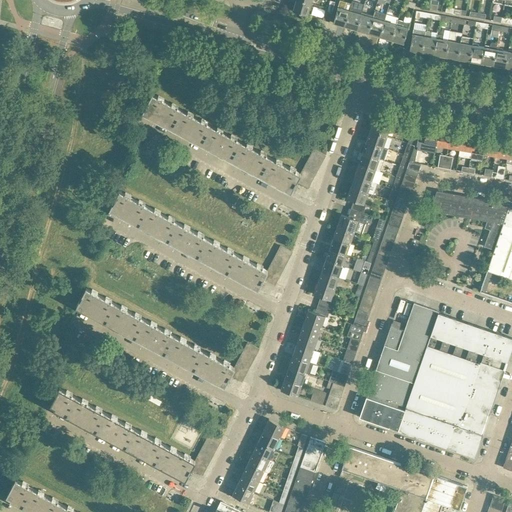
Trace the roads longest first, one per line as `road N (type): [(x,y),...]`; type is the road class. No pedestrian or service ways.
road 1 (tertiary): [(0,279),(74,8)]
road 2 (residential): [(317,217),(139,122)]
road 3 (residential): [(282,313),(105,219)]
road 4 (residential): [(247,410),(71,317)]
road 5 (residential): [(392,278),(429,177),(511,190)]
road 6 (residential): [(204,501),(46,417)]
road 7 (tertiary): [(39,0),(0,158)]
road 8 (residential): [(342,429),(392,278)]
road 9 (residential): [(485,477),(342,429)]
road 10 (residential): [(511,107),(365,76)]
road 11 (residential): [(317,217),(365,76)]
road 12 (residential): [(84,3),(227,31)]
road 13 (residential): [(365,76),(237,32)]
road 14 (residential): [(511,319),(392,278)]
